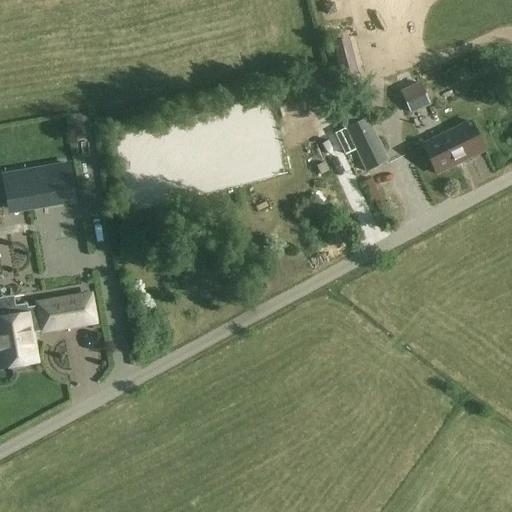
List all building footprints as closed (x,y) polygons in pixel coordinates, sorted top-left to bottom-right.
[(331,42),(341,77),(357,72),(348,38),(331,42)] [(410,115),(431,106),(421,84),(400,92),(410,115)] [(345,129),(366,172),(388,162),(367,118),(345,129)] [(470,123),(423,146),(437,174),(484,151),(470,123)] [(23,207),(74,199),(68,165),(3,176),(6,193),(20,191),(23,207)] [(95,322),(90,295),(37,304),(38,313),(28,314),(27,304),(14,307),(15,316),(0,319),(0,363),(1,368),(7,367),(12,370),(23,368),(26,364),(32,363),(27,334),(95,322)]
